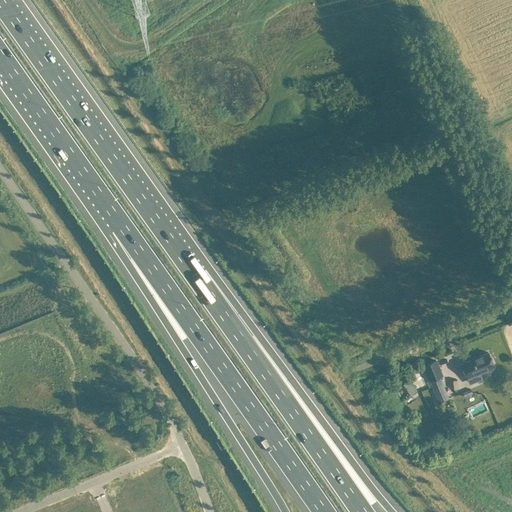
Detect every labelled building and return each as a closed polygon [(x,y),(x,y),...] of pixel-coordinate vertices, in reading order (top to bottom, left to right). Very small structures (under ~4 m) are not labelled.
[(461,363),(467,377),(480,371),(494,365),(488,352),(461,363)] [(424,365),(430,379),(440,375),(442,374),(436,360),(424,365)] [(402,386),(410,396),(416,392),(409,381),(402,386)] [(440,384),(433,387),(439,402),(446,399),(440,384)] [(472,394),(470,389),(462,393),(464,398),(472,394)] [(482,402),(468,407),(472,418),(485,414),(482,402)] [(115,491),(121,505),(121,504),(134,499),(137,507),(148,502),(145,494),(141,495),(136,483),(135,483),(135,484),(116,492),(115,491)] [(88,511),(84,502),(62,511),(88,511)]
